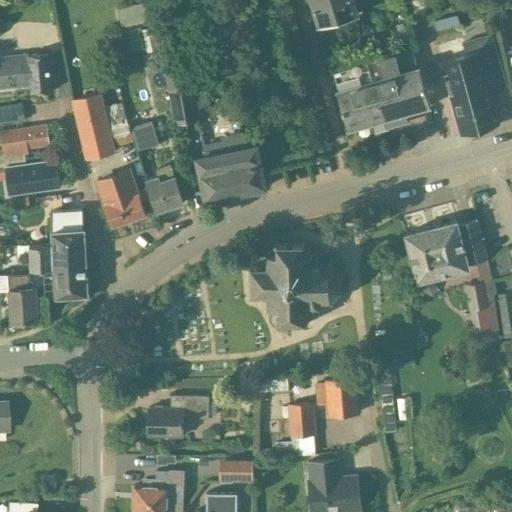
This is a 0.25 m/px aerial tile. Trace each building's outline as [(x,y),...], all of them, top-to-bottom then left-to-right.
[(310,0),(318,25),(357,14),(352,0),(310,0)] [(148,22),(144,3),(118,8),(122,27),(148,22)] [(154,27),(142,29),(147,53),(159,50),(154,27)] [(467,53),(441,60),(462,134),(499,124),(490,92),(506,88),(491,34),(464,41),(467,53)] [(430,104),(414,48),(334,72),(339,90),(337,90),(348,128),(430,104)] [(49,52),(28,54),(0,56),(0,89),(31,86),(32,91),(53,89),(49,52)] [(166,71),(162,52),(154,54),(157,72),(165,71),(166,71)] [(210,116),(200,64),(166,71),(165,71),(175,123),(210,116)] [(99,92),(73,98),(86,157),(112,151),(99,92)] [(133,141),(122,102),(106,107),(112,130),(118,146),(133,141)] [(0,123),(22,121),(21,104),(0,105),(0,123)] [(0,166),(5,166),(26,163),(24,152),(28,152),(28,147),(49,144),(46,124),(1,131),(4,152),(0,152),(0,166)] [(159,144),(156,132),(134,139),(137,150),(159,144)] [(206,156),(198,157),(206,197),(265,185),(262,173),(261,170),(256,145),(246,147),(206,156)] [(56,159),(26,163),(5,166),(9,194),(60,187),(56,159)] [(158,175),(147,178),(157,211),(184,202),(171,162),(156,167),(158,175)] [(146,214),(130,169),(97,181),(113,225),(146,214)] [(27,194),(7,197),(8,207),(28,204),(27,194)] [(44,267),(86,265),(82,208),(50,210),(52,242),(30,243),(31,268),(44,267)] [(457,219),(406,232),(418,279),(470,266),(468,261),(476,259),(488,255),(477,216),(458,221),(457,219)] [(313,260),(313,254),(315,252),(314,250),(312,251),(308,248),(309,245),(307,245),(306,247),(303,247),(303,245),(307,241),(305,239),(302,243),(279,243),(275,239),(272,242),(277,246),(276,249),(278,249),(277,254),(267,254),(267,267),(251,266),(249,265),(248,266),(251,269),(252,293),(249,295),(251,297),(253,295),(268,295),(269,308),(279,308),(279,313),(278,314),(278,318),(275,323),(278,325),(280,322),(304,320),(307,324),(309,322),(306,318),(307,312),(308,312),(309,314),(312,314),(311,311),(313,307),(316,307),(316,305),(313,305),(313,303),(321,303),(321,297),(330,297),(332,301),(335,301),(333,295),(341,288),(344,289),(346,285),(342,284),(342,273),(346,271),(344,268),(339,271),(332,263),(333,258),(330,257),(328,263),(318,261),(318,256),(315,256),(315,261),(312,261),(313,260)] [(475,333),(498,328),(492,278),(488,255),(476,259),(481,279),(465,283),(475,333)] [(87,294),(86,265),(44,267),(46,296),(87,294)] [(32,287),(31,272),(8,273),(9,290),(11,321),(38,320),(36,286),(32,287)] [(8,273),(0,273),(0,290),(9,290),(8,273)] [(511,328),(506,293),(498,294),(505,335),(511,334),(511,328)] [(481,367),(465,370),(467,386),(484,383),(481,367)] [(358,411),(355,377),(328,380),(328,381),(319,382),(321,403),(330,402),(331,414),(358,411)] [(209,394),(170,393),(170,407),(149,407),(149,428),(161,429),(161,435),(183,435),(183,417),(209,418),(209,414),(216,414),(216,401),(209,401),(209,394)] [(0,439),(5,439),(4,428),(8,428),(6,400),(0,400),(0,439)] [(317,433),(314,401),(288,403),(288,405),(282,406),(282,417),(289,416),(290,435),(291,435),(292,456),(315,453),(314,433),(317,433)] [(157,455),(157,465),(168,466),(168,464),(176,464),(176,455),(157,455)] [(220,456),(220,478),(251,478),(251,456),(220,456)] [(341,477),(339,459),(309,462),(311,480),(309,480),(312,511),(354,511),(362,511),(358,475),(341,477)] [(158,469),(158,479),(144,479),(143,485),(135,485),(133,511),(181,511),(183,470),(158,469)] [(54,475),(45,474),(44,484),(54,484),(54,475)] [(236,511),(237,492),(207,492),(207,511),(194,511),(236,511)] [(35,511),(36,502),(8,500),(7,511),(35,511)]
